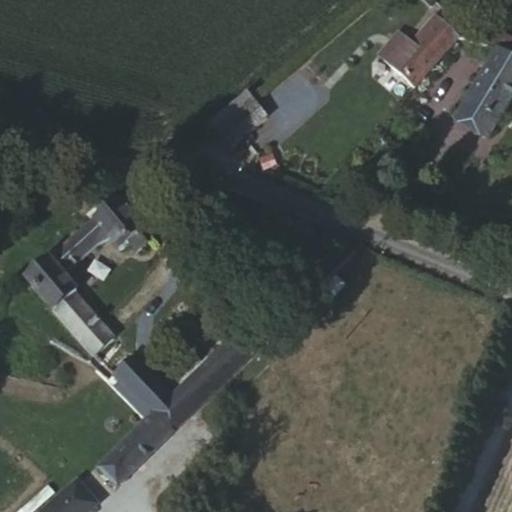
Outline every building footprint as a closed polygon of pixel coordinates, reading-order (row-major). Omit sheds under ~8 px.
[(460,13),(449,27),(442,36),(456,53),(478,30),(460,13)] [(449,27),(444,21),(423,42),(426,49),(402,77),(378,55),(368,67),(357,58),(340,76),(392,125),(456,53),(442,36),(449,27)] [(469,111),(499,131),(511,109),(511,43),(469,111)] [(285,78),(258,97),(273,116),(284,109),(277,100),(293,90),(285,78)] [(264,123),(243,98),(207,130),(226,149),(264,123)] [(164,221),(133,187),(40,267),(108,349),(133,329),(92,287),(94,284),(85,272),(125,237),(135,248),(146,238),(152,246),(166,234),(159,225),(164,221)] [(193,336),(212,322),(198,306),(180,322),(193,336)] [(281,327),(291,316),(286,311),(276,322),(281,327)] [(168,409),(115,462),(133,482),(199,415),(279,335),(260,316),(190,388),(168,409)] [(284,330),(295,319),(291,316),(281,327),(284,330)] [(130,367),(168,409),(190,388),(153,348),(130,367)] [(53,511),(107,511),(116,503),(92,477),(53,511)] [(0,507),(0,511),(22,511),(11,498),(0,507)]
